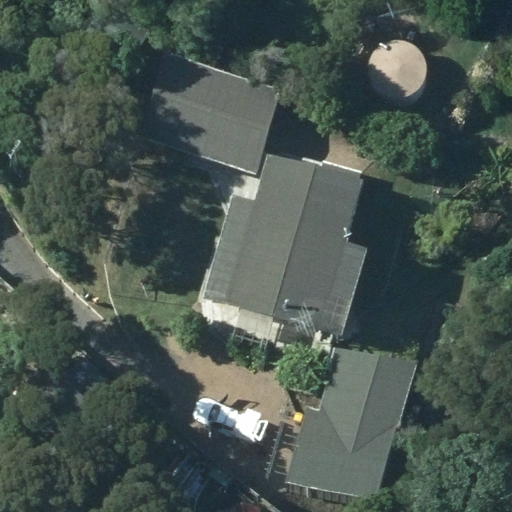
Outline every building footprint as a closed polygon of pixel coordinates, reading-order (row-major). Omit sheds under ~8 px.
[(138,138),(257,174),(283,86),(165,49),(138,138)] [(366,181),(269,152),(256,196),(231,188),(199,296),(241,307),(235,325),(269,334),(274,318),(341,337),(368,246),(348,240),(366,181)] [(377,504),(416,365),(337,345),(317,415),(306,412),(287,480),(377,504)] [(283,383),(319,392),(326,358),(291,349),(283,383)] [(0,511),(41,511),(0,464),(0,511)]
